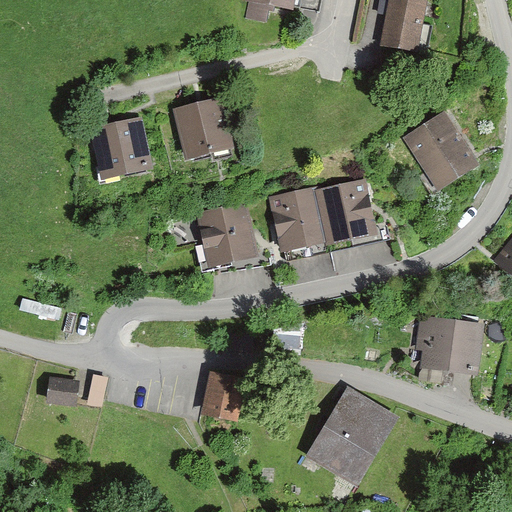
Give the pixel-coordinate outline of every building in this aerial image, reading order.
[(246,0),(243,17),(262,21),(264,10),(258,7),(260,0),(287,6),(316,12),(318,0),(246,0)] [(387,0),(379,44),(412,51),(422,0),(387,0)] [(226,146),(226,145),(216,102),(174,112),(185,156),(226,146)] [(446,178),(471,162),(442,117),(405,141),(424,170),(434,185),(446,178)] [(115,173),(145,166),(136,121),(91,131),(98,166),(100,171),(114,168),(115,173)] [(325,237),(369,228),(359,183),(315,193),(324,235),(325,237)] [(279,244),(280,244),(324,235),(315,193),(314,190),(270,200),(279,244)] [(196,216),(206,260),(251,250),(242,206),(196,216)] [(511,239),(497,258),(511,270),(511,239)] [(422,365),(469,371),(476,327),(428,320),(426,335),(419,334),(417,345),(425,346),(422,365)] [(110,379),(94,375),(87,403),(104,407),(110,379)] [(204,411),(231,417),(238,381),(211,376),(204,411)] [(77,403),(79,382),(51,379),(49,400),(77,403)] [(306,452),(352,480),(390,418),(344,390),(324,423),(318,420),(314,427),(319,430),(306,452)]
